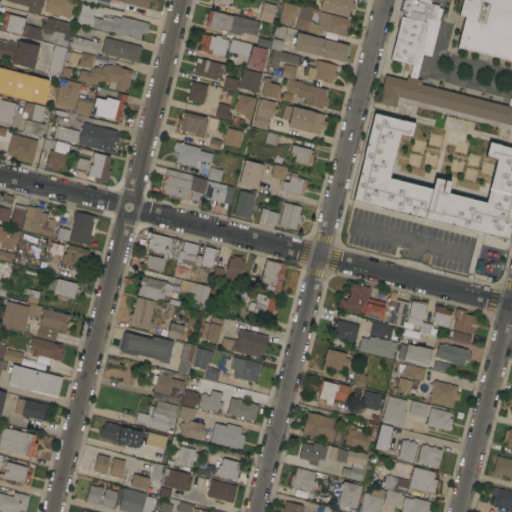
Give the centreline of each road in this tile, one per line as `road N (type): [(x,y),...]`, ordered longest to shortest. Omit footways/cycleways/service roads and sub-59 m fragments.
road 1 (residential): [(511,304),(0,173)]
road 2 (residential): [(384,0),(254,511)]
road 3 (residential): [(182,0),(52,511)]
road 4 (residential): [(511,308),(459,511)]
